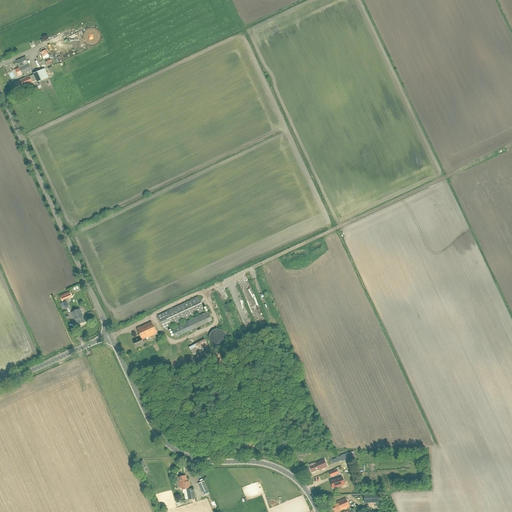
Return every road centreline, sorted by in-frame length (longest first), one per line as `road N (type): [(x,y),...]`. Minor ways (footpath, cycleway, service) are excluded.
road 1 (tertiary): [(317,511),(302,485),(279,469),(199,459),(166,442),(110,335)]
road 2 (tertiary): [(110,335),(0,91)]
road 3 (track): [(252,269),(451,174)]
road 4 (tertiary): [(0,384),(110,335)]
